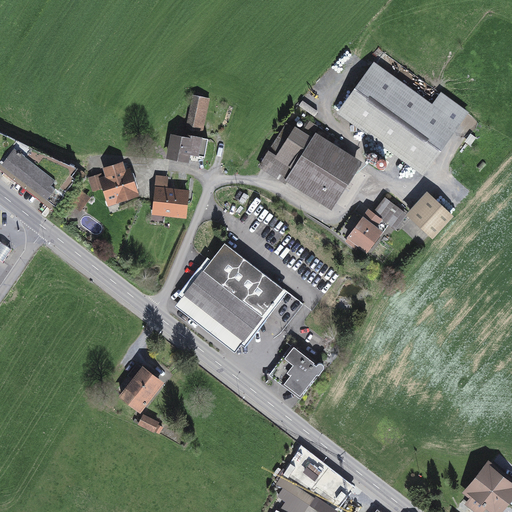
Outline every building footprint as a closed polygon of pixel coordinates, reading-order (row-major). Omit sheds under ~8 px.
[(433,108),(374,66),(340,113),(422,172),(466,112),(454,103),(444,116),(433,108)] [(433,108),(444,116),(454,103),(442,95),(433,108)] [(194,96),(187,128),(198,130),(205,98),(194,96)] [(198,130),(202,131),(209,99),(205,98),(198,130)] [(309,122),(301,134),(286,125),(260,165),(284,181),(288,179),(291,175),(334,202),(355,169),(310,140),(315,132),(318,127),(309,122)] [(79,168),(21,143),(0,132),(0,163),(11,171),(56,207),(70,189),(78,179),(74,176),(78,170),(79,168)] [(355,169),(360,161),(315,132),(310,140),(355,169)] [(184,138),(173,136),(169,156),(188,160),(189,154),(204,157),(208,139),(185,135),(184,138)] [(119,203),(118,200),(136,195),(129,171),(124,173),(121,163),(105,168),(108,178),(102,180),(104,187),(109,201),(106,201),(108,206),(119,203)] [(81,181),(85,176),(78,170),(74,176),(78,179),(81,181)] [(101,175),(90,179),(93,190),(104,187),(102,180),(101,175)] [(334,202),(291,175),(288,179),(331,207),(334,202)] [(168,178),(156,176),(155,189),(157,189),(166,190),(168,178)] [(80,189),(69,203),(80,212),(91,198),(80,189)] [(184,216),(187,192),(166,190),(157,189),(155,208),(165,209),(164,214),(184,216)] [(407,214),(411,217),(430,197),(426,193),(407,214)] [(411,217),(432,236),(451,216),(430,197),(411,217)] [(374,214),(391,226),(403,212),(386,199),(374,214)] [(369,247),(386,224),(370,211),(363,220),(353,212),(337,234),(356,248),(359,244),(367,250),(369,247)] [(391,226),(396,230),(407,215),(403,212),(391,226)] [(371,249),(389,226),(386,224),(369,247),(371,249)] [(0,259),(3,261),(11,250),(0,242),(0,259)] [(287,324),(303,304),(288,292),(225,243),(211,260),(185,294),(244,340),(268,309),(287,324)] [(235,352),(244,340),(185,294),(211,260),(207,257),(178,295),(182,298),(176,306),(235,352)] [(323,367),(322,364),(319,364),(316,365),(293,347),(284,358),(288,361),(276,377),(299,395),(314,376),(316,377),(318,375),(323,369),(323,367)] [(276,377),(288,361),(284,358),(283,357),(269,374),(275,379),(276,377)] [(162,383),(137,364),(128,376),(134,380),(122,395),(141,410),(162,383)] [(298,396),(301,398),(319,375),(318,375),(316,377),(314,376),(299,395),(298,396)] [(157,424),(158,422),(144,415),(139,424),(154,432),(154,430),(160,433),(163,427),(157,424)] [(511,485),(511,480),(491,464),(488,467),(511,485)] [(477,511),(479,511),(486,504),(497,511),(499,509),(511,491),(511,485),(488,467),(470,491),(475,495),(472,500),(468,504),(477,511)] [(277,484),(284,488),(309,505),(319,511),(381,511),(378,509),(375,511),(345,511),(332,503),(333,500),(287,468),(277,484)] [(304,511),(309,505),(284,488),(279,495),(296,507),(304,511)] [(470,491),(466,496),(472,500),(475,495),(470,491)] [(511,491),(499,509),(501,511),(511,497),(511,491)]
